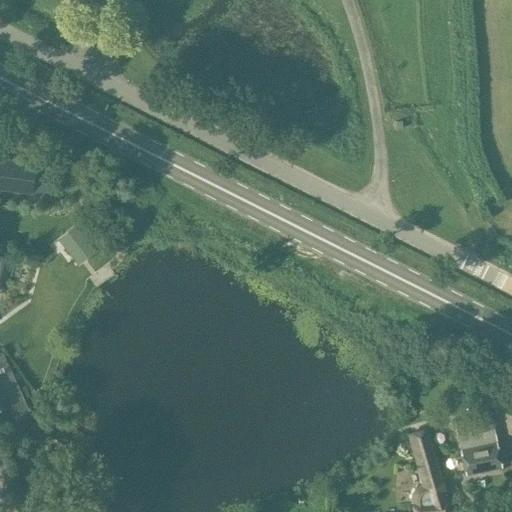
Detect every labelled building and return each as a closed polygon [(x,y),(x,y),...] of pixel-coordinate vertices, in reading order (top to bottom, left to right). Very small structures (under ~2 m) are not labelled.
[(35,164),(0,158),(0,189),(31,193),(31,192),(48,194),(51,167),(35,165),(35,164)] [(89,243),(76,225),(59,238),(72,256),(89,243)] [(0,409),(8,406),(15,423),(31,416),(10,369),(8,365),(7,365),(5,360),(0,362),(0,409)] [(497,443),(496,444),(490,418),(455,427),(460,451),(462,451),(467,475),(502,467),(497,443)] [(414,511),(448,511),(449,505),(447,500),(445,493),(427,430),(410,435),(424,483),(420,484),(417,486),(414,488),(412,491),(410,495),(410,497),(410,503),(414,503),(414,511)]
